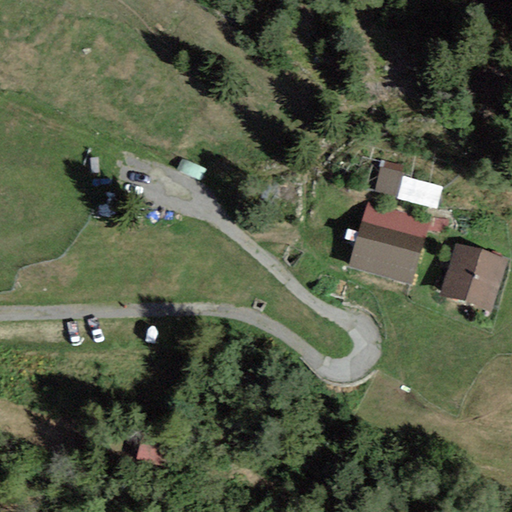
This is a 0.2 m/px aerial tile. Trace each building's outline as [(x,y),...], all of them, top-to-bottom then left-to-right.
[(404,165),(379,160),(373,191),(396,196),(401,176),(404,165)] [(442,187),(401,176),(396,196),(396,199),(437,209),(442,187)] [(428,219),(366,203),(349,268),(411,284),(428,219)] [(506,258),(454,244),(440,295),(492,310),(506,258)] [(137,461),(171,466),(176,433),(142,427),(137,461)]
